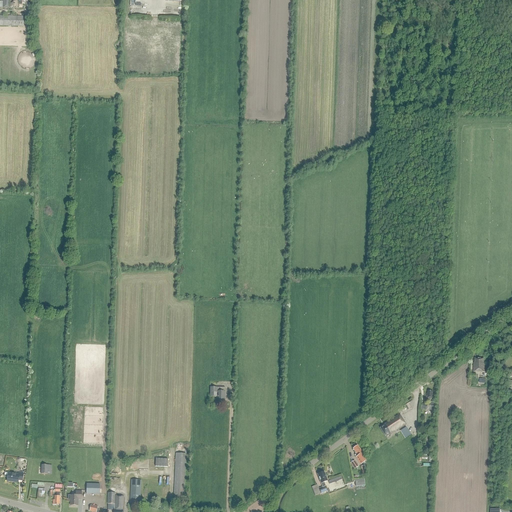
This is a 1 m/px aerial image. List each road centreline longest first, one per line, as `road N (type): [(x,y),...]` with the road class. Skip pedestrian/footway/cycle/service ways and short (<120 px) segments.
road 1 (unclassified): [(256,505),(511,312)]
road 2 (track): [(228,511),(231,392)]
